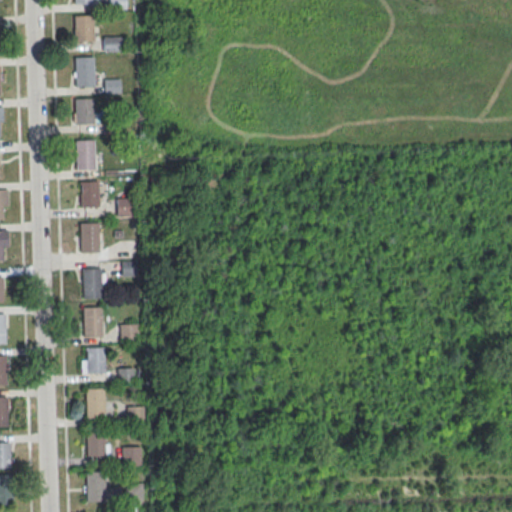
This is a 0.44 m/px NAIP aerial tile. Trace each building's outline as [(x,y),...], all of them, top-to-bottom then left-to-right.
[(107,0),(124,0),(125,9),(107,10),(107,0)] [(72,17),(91,16),(92,42),(73,42),(72,17)] [(101,37),(122,36),(122,51),(101,52),(101,37)] [(73,58),(92,57),(93,87),(74,87),(73,58)] [(101,92),(120,92),(120,78),(101,78),(101,92)] [(73,99),(92,98),(93,124),(74,125),(73,99)] [(103,118),(121,118),(121,134),(104,135),(103,118)] [(74,141),(92,140),(93,169),(74,170),(74,141)] [(77,182),(96,181),(97,207),(78,207),(77,182)] [(115,199),(132,198),(133,216),(115,216),(115,199)] [(78,223),(97,223),(97,252),(79,252),(78,223)] [(120,261),(136,261),(136,276),(120,276),(120,261)] [(81,269),(99,268),(100,298),(81,298),(81,269)] [(81,307),(100,307),(101,336),(82,337),(81,307)] [(118,325),(136,324),(136,340),(119,341),(118,325)] [(84,347),(103,347),(103,372),(85,373),(84,347)] [(116,369),(132,368),(132,382),(116,382),(116,369)] [(83,389),(102,388),(103,418),(84,418),(83,389)] [(125,408),(142,407),(143,424),(125,424),(125,408)] [(85,430),(103,430),(104,455),(85,456),(85,430)] [(0,441),(8,441),(8,467),(0,467),(0,441)] [(120,445),(139,444),(140,464),(121,464),(120,445)] [(84,470),(103,469),(104,499),(85,499),(84,470)] [(0,473),(11,473),(12,502),(0,502),(0,473)] [(123,481),(141,481),(141,500),(124,500),(123,481)]
